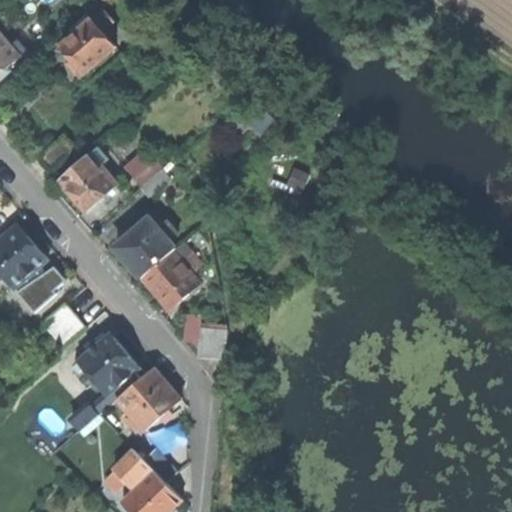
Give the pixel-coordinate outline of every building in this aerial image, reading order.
[(102,0),(84,15),(91,23),(116,0),(102,0)] [(59,81),(66,89),(113,48),(91,23),(54,54),(62,63),(52,72),(59,81)] [(0,80),(8,73),(5,70),(17,59),(0,39),(0,80)] [(257,133),(272,121),(253,99),(231,119),(241,131),(250,125),(257,133)] [(36,158),(47,172),(71,152),(60,139),(36,158)] [(70,199),(84,214),(114,188),(87,156),(56,182),(70,199)] [(131,179),(141,190),(158,175),(148,164),(131,179)] [(141,190),(149,199),(168,182),(160,173),(158,175),(141,190)] [(0,215),(0,239),(13,228),(1,215),(0,215)] [(129,267),(141,281),(173,255),(177,252),(170,244),(160,232),(151,221),(115,250),(129,267)] [(0,281),(3,279),(13,289),(47,260),(30,241),(17,225),(13,228),(0,239),(0,281)] [(167,226),(160,232),(170,244),(177,238),(167,226)] [(155,298),(168,314),(199,288),(190,277),(195,273),(184,261),(180,264),(173,255),(141,281),(155,298)] [(21,300),(62,348),(85,328),(43,281),(21,300)] [(196,363),(224,364),(225,334),(198,332),(196,363)] [(106,399),(139,370),(124,353),(109,336),(77,363),(79,366),(74,370),(77,374),(75,376),(88,391),(95,385),(106,399)] [(117,402),(145,434),(181,402),(168,386),(154,370),(117,402)] [(70,423),(80,434),(97,419),(88,408),(70,423)] [(144,462),(154,473),(165,484),(177,473),(155,451),(144,462)] [(124,481),(137,468),(144,462),(133,452),(114,471),(124,481)] [(137,468),(148,479),(154,473),(144,462),(137,468)] [(122,505),(128,511),(171,511),(182,502),(173,492),(165,484),(154,473),(148,479),(122,505)]
